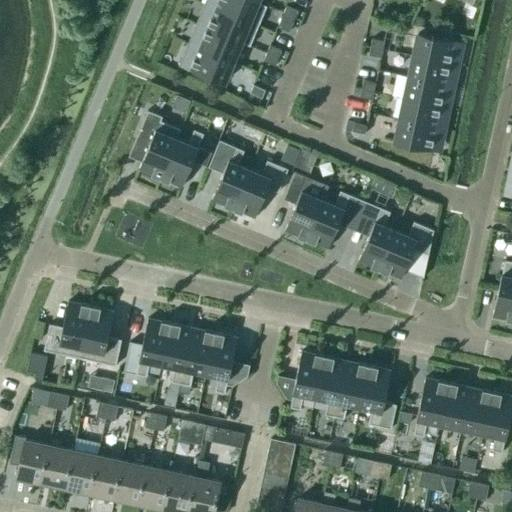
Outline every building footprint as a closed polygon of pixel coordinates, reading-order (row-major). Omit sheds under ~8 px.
[(214,0),(212,7),(248,22),(257,2),(251,0),(214,0)] [(298,10),(286,5),(283,13),(295,18),(298,10)] [(204,27),(240,42),(248,22),(212,7),(204,27)] [(295,18),(283,13),(280,21),(291,26),(295,18)] [(270,41),(274,31),(258,25),(254,35),(270,41)] [(195,47),(232,62),(240,42),(204,27),(195,47)] [(413,56),(451,64),(456,42),(418,34),(413,56)] [(384,41),(372,39),(370,47),(383,49),(384,41)] [(281,50),(269,45),(266,53),(278,58),(281,50)] [(223,83),(232,62),(195,47),(187,68),(223,83)] [(383,49),(370,47),(368,55),(381,58),(383,49)] [(278,58),(266,53),(263,61),(275,66),(278,58)] [(447,85),(451,64),(413,56),(408,77),(447,85)] [(442,106),(447,85),(408,77),(404,98),(442,106)] [(375,83),(363,81),(361,89),(374,92),(375,83)] [(265,90),(253,85),(250,93),(261,98),(265,90)] [(374,92),(361,89),(359,97),(372,100),(374,92)] [(438,128),(442,106),(404,98),(399,119),(438,128)] [(147,110),(136,136),(150,141),(138,169),(160,178),(176,138),(164,133),(170,119),(147,110)] [(433,150),(438,128),(399,119),(394,141),(433,150)] [(366,126),(354,123),(352,131),(364,134),(366,126)] [(176,138),(160,178),(181,187),(192,161),(208,167),(214,151),(199,145),(203,133),(194,129),(188,143),(177,138),(176,138)] [(214,151),(208,167),(223,173),(212,199),(213,200),(233,208),(250,169),(238,164),(244,150),(219,140),(214,151)] [(281,159),(293,164),(299,150),(287,145),(281,159)] [(250,169),(233,208),(255,217),(267,188),(278,192),(288,169),(267,160),(261,173),(250,169)] [(295,172),(284,199),(295,204),(285,230),(306,239),(323,199),(328,186),(295,172)] [(384,183),(374,179),(370,189),(379,193),(384,183)] [(323,199),(306,239),(328,248),(340,218),(355,224),(365,201),(349,195),(340,191),(334,204),(323,199)] [(365,201),(355,224),(370,230),(358,260),(379,269),(384,257),(396,230),(384,225),(390,212),(380,208),(365,201)] [(384,257),(379,269),(401,278),(410,257),(413,249),(428,255),(433,230),(413,221),(408,235),(396,230),(384,257)] [(511,261),(505,260),(502,274),(501,274),(492,316),(511,320),(511,276),(511,261)] [(79,358),(91,306),(68,301),(62,327),(49,324),(43,350),(79,358)] [(113,311),(91,306),(79,358),(115,366),(121,339),(108,336),(113,311)] [(161,365),(170,323),(147,318),(138,360),(139,360),(136,374),(146,377),(149,362),(161,365)] [(180,384),(192,328),(170,323),(161,365),(173,368),(170,382),(180,384)] [(205,375),(214,333),(192,328),(180,384),(190,386),(193,372),(205,375)] [(214,333),(205,375),(217,377),(214,391),(224,393),(227,381),(237,337),(214,333)] [(315,398),(324,356),(301,351),(295,379),(277,375),(276,382),(286,399),(291,400),(289,407),(300,410),(303,395),(315,398)] [(47,356),(30,353),(26,371),(35,372),(34,379),(42,380),(47,356)] [(334,417),(346,361),(324,356),(315,398),(327,400),(324,415),(334,417)] [(359,407),(368,365),(346,361),(334,417),(344,419),(347,405),(359,407)] [(368,365),(359,407),(371,410),(368,424),(391,429),(396,404),(384,402),(390,370),(368,365)] [(102,378),(99,390),(111,393),(114,380),(102,378)] [(438,425),(447,383),(425,378),(416,420),(413,434),(423,436),(426,422),(438,425)] [(115,396),(127,398),(130,385),(117,382),(115,396)] [(460,429),(469,387),(447,383),(438,425),(460,429)] [(180,384),(178,392),(188,394),(190,386),(180,384)] [(482,434),(491,392),(469,387),(460,429),(482,434)] [(56,409),(59,394),(49,392),(47,407),(56,409)] [(511,396),(491,392),(482,434),(494,436),(491,451),(502,453),(511,405),(511,396)] [(68,396),(59,394),(56,409),(65,411),(68,396)] [(228,400),(217,397),(215,406),(226,409),(228,400)] [(105,419),(108,405),(99,403),(96,418),(105,419)] [(117,406),(108,405),(105,419),(114,421),(117,406)] [(153,430),(156,415),(147,413),(144,428),(153,430)] [(165,417),(156,415),(153,430),(162,432),(165,417)] [(205,425),(182,420),(178,441),(201,445),(205,425)] [(214,427),(205,425),(202,440),(211,442),(212,442),(214,427)] [(212,442),(241,447),(244,432),(215,426),(214,427),(212,442)] [(270,439),(267,450),(292,456),(295,444),(270,439)] [(41,482),(49,445),(24,440),(16,477),(41,482)] [(65,488),(73,450),(49,445),(41,482),(65,488)] [(90,493),(98,456),(73,450),(65,488),(90,493)] [(267,450),(265,462),(290,467),(292,456),(267,450)] [(329,468),(332,453),(323,451),(321,466),(329,468)] [(341,454),(332,453),(329,468),(338,469),(341,454)] [(114,498),(122,461),(98,456),(90,493),(114,498)] [(138,503),(146,466),(122,461),(114,498),(138,503)] [(265,462),(263,473),(287,478),(290,467),(265,462)] [(378,478),(381,463),(372,462),(369,476),(378,478)] [(391,465),(381,463),(378,478),(387,480),(391,465)] [(163,509),(171,471),(146,466),(138,503),(163,509)] [(182,474),(183,470),(172,467),(171,471),(163,509),(178,511),(187,511),(195,476),(182,474)] [(427,488),(430,474),(421,472),(418,486),(427,488)] [(263,473),(260,484),(285,490),(287,478),(263,473)] [(439,475),(430,474),(427,488),(436,490),(439,475)] [(213,511),(220,482),(195,476),(187,511),(213,511)] [(475,499),(479,484),(470,482),(466,497),(475,499)] [(258,496),(283,501),(285,490),(260,484),(258,496)] [(488,486),(479,484),(475,499),(484,501),(488,486)] [(320,511),(323,504),(309,501),(310,497),(298,495),(294,511),(320,511)] [(278,511),(280,511),(283,501),(258,496),(255,507),(278,511)] [(346,511),(347,509),(333,506),(334,502),(324,499),(323,504),(320,511),(346,511)]
